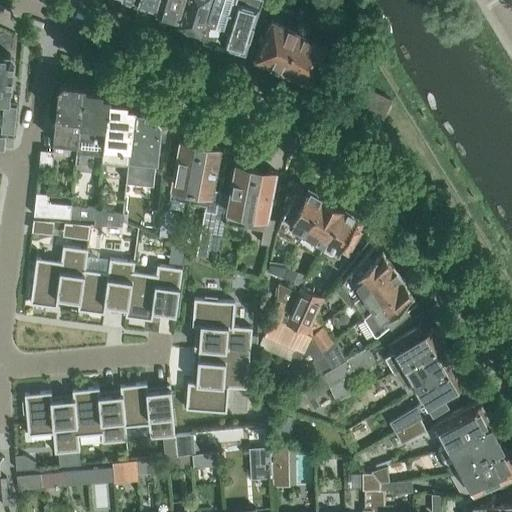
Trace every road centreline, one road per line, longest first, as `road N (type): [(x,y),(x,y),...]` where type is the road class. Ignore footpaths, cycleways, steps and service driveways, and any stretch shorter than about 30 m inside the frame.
road 1 (residential): [(511,368),(388,173),(55,20)]
road 2 (residential): [(55,20),(11,212),(0,347)]
road 3 (residential): [(161,337),(157,350),(0,367)]
